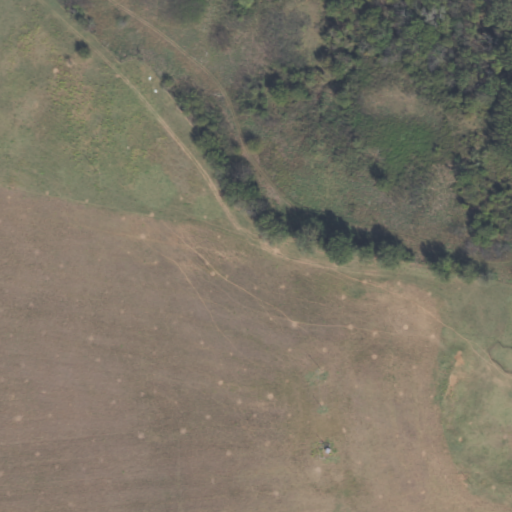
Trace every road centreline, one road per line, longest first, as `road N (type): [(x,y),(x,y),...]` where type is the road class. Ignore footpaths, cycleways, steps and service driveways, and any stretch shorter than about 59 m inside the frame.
road 1 (residential): [(511,354),(304,243),(96,0)]
road 2 (residential): [(147,59),(0,52)]
